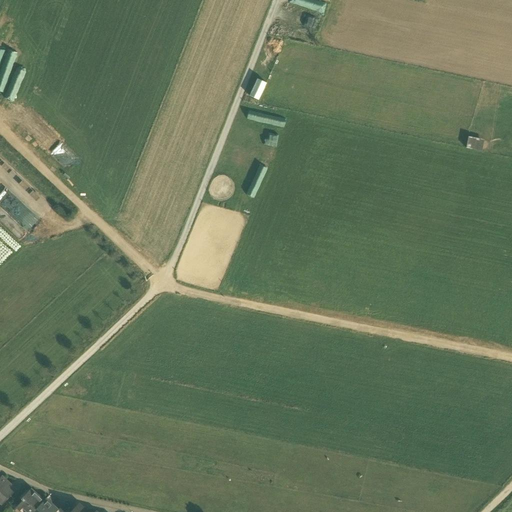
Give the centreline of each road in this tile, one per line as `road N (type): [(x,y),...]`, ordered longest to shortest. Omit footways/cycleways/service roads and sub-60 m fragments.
road 1 (track): [(0,127),(166,284),(511,356)]
road 2 (track): [(0,439),(166,284),(280,0)]
road 3 (residential): [(0,468),(51,492),(139,511)]
